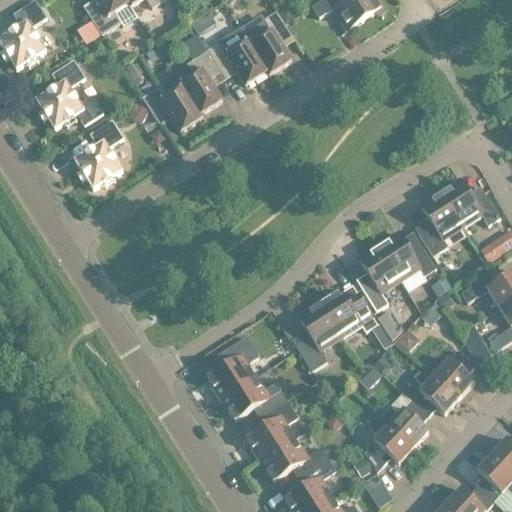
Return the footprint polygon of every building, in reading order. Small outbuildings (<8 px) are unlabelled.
[(91,0),(97,9),(85,17),(99,39),(104,36),(119,27),(122,31),(135,22),(128,11),(126,7),(121,0),(91,0)] [(121,0),(126,7),(128,11),(143,1),(149,12),(168,0),(121,0)] [(373,0),(349,0),(342,5),(338,0),(324,0),(309,10),(316,22),(331,12),(345,34),(381,11),(373,0)] [(18,29),(0,40),(0,51),(14,73),(43,54),(29,32),(44,22),(33,4),(11,18),(18,29)] [(190,6),(180,13),(187,25),(198,19),(190,6)] [(286,8),(275,14),(283,26),(293,20),(286,8)] [(206,15),(188,27),(196,38),(214,27),(206,15)] [(255,22),(238,33),(245,44),(247,47),(265,76),(264,76),(266,79),(289,65),(276,45),(288,38),(274,15),(258,25),(255,22)] [(188,30),(184,32),(190,41),(194,39),(188,30)] [(183,31),(170,39),(177,50),(189,43),(183,31)] [(216,47),(204,55),(219,77),(230,70),(234,76),(243,90),(264,76),(265,76),(247,47),(245,44),(238,33),(237,31),(215,45),(216,47)] [(104,36),(99,39),(104,47),(109,44),(104,36)] [(191,78),(177,87),(179,91),(179,90),(198,119),(198,118),(219,105),(207,85),(219,77),(204,55),(196,41),(184,49),(192,62),(190,64),(185,67),(191,78)] [(49,78),(56,89),(33,103),(52,133),(75,118),(83,131),(101,119),(90,101),(78,108),(67,92),(83,82),(71,64),(49,78)] [(131,67),(123,72),(133,88),(141,83),(131,67)] [(147,85),(138,91),(142,96),(150,90),(147,85)] [(158,89),(139,101),(152,122),(154,124),(165,116),(178,136),(200,122),(198,118),(198,119),(179,90),(179,91),(165,99),(158,89)] [(133,106),(125,120),(138,127),(146,113),(133,106)] [(152,122),(141,128),(145,134),(155,128),(154,124),(152,122)] [(72,164),(91,193),(120,175),(106,152),(121,142),(110,125),(88,139),(95,149),(72,164)] [(437,196),(459,231),(478,218),(486,230),(498,222),(481,197),(473,202),(468,201),(457,183),(437,196)] [(441,243),(459,231),(437,196),(418,209),(429,227),(428,231),(416,238),(430,261),(446,251),(441,243)] [(511,241),(508,235),(479,254),(486,266),(511,248),(511,241)] [(376,249),(398,284),(417,272),(422,280),(434,272),(420,250),(411,256),(407,255),(395,237),(376,249)] [(398,284),(376,249),(356,262),(367,280),(366,284),(358,290),(374,316),(386,308),(378,297),(398,284)] [(497,313),(511,302),(511,276),(488,292),(482,282),(458,297),(465,307),(485,294),(497,313)] [(428,289),(435,300),(449,292),(442,281),(428,289)] [(317,306),(339,341),(358,328),(363,337),(369,333),(375,329),(357,301),(345,308),(336,294),(317,306)] [(445,296),(435,303),(441,312),(451,305),(445,296)] [(511,302),(497,313),(509,331),(492,342),(498,352),(511,343),(511,302)] [(339,341),(317,306),(295,320),(306,338),(306,342),(293,350),(309,376),(325,366),(317,354),(339,341)] [(375,329),(369,333),(377,346),(387,340),(378,327),(375,329)] [(464,351),(478,342),(471,330),(457,338),(464,351)] [(394,346),(406,355),(416,342),(404,333),(394,346)] [(391,347),(387,340),(377,346),(382,353),(391,347)] [(205,382),(218,403),(253,381),(245,369),(257,362),(244,341),(221,356),(228,367),(205,382)] [(423,372),(457,402),(472,386),(464,379),(472,370),(455,355),(442,369),(433,361),(423,372)] [(371,368),(379,375),(387,365),(379,358),(371,368)] [(409,404),(426,420),(434,412),(442,419),(457,402),(423,372),(413,382),(422,391),(409,404)] [(253,381),(218,403),(232,424),(255,409),(261,419),(284,404),(278,395),(266,402),(253,381)] [(284,404),(261,419),(267,428),(244,443),(257,464),(292,442),(283,429),(295,422),(284,404)] [(377,421),(411,452),(426,436),(419,429),(426,420),(409,404),(396,419),(387,410),(377,421)] [(335,418),(323,424),(329,435),(341,429),(335,418)] [(396,468),(411,452),(377,421),(367,432),(376,440),(361,456),(374,477),(389,462),(396,468)] [(292,442),(257,464),(271,485),(294,470),(300,480),(325,464),(320,455),(318,452),(303,461),(292,442)] [(489,459),(511,479),(511,449),(505,443),(489,459)] [(325,452),(320,455),(325,464),(330,461),(325,452)] [(372,473),(363,459),(350,467),(359,481),(372,473)] [(474,491),(491,507),(504,493),(511,499),(511,479),(489,459),(474,475),(482,482),(474,491)] [(325,464),(333,476),(338,473),(330,461),(325,464)] [(287,511),(316,511),(330,503),(319,485),(333,476),(325,464),(300,480),(306,489),(283,504),(287,511)] [(444,509),(447,511),(486,511),(491,507),(474,491),(466,499),(459,492),(444,509)] [(335,511),(330,503),(316,511),(353,511),(351,509),(345,511),(335,511)]
